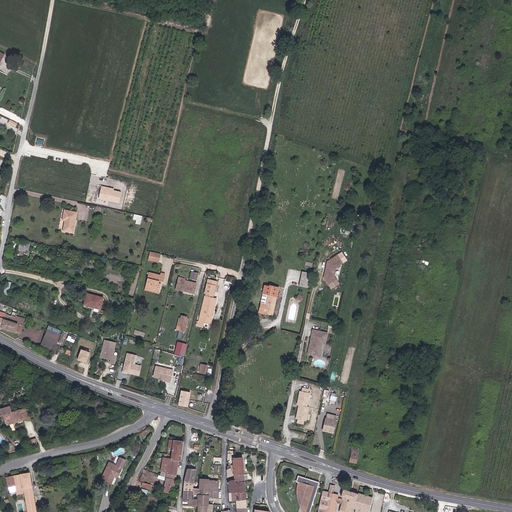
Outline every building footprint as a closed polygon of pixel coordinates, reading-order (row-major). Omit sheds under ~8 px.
[(73,234),(77,214),(64,211),(62,221),(66,221),(64,232),(73,234)] [(133,219),(137,219),(136,223),(141,224),(143,216),(134,214),(133,219)] [(28,252),(30,243),(19,240),(16,252),(24,254),(24,251),(28,252)] [(148,260),(160,262),(161,253),(150,251),(148,260)] [(344,261),(338,253),(329,260),(325,276),(329,283),(337,278),(335,274),(337,265),(344,261)] [(309,284),(312,269),(303,268),(300,282),(309,284)] [(149,272),(146,285),(159,288),(161,282),(159,282),(160,280),(164,281),(166,273),(161,272),(161,275),(149,272)] [(178,276),(175,286),(182,287),(181,289),(193,292),(195,282),(184,280),(184,277),(178,276)] [(210,323),(217,298),(212,296),(213,295),(216,284),(207,282),(205,293),(211,294),(210,296),(206,295),(199,321),(210,323)] [(279,287),(270,286),(266,285),(260,311),(265,313),(273,315),(279,287)] [(101,309),(104,298),(88,294),(85,305),(101,309)] [(6,314),(2,327),(14,331),(15,329),(20,331),(23,321),(26,322),(27,319),(6,314)] [(177,328),(185,330),(188,319),(186,319),(187,316),(182,315),(181,317),(180,317),(177,328)] [(48,326),(46,331),(59,337),(61,332),(48,326)] [(327,332),(313,329),(310,341),(311,341),(308,353),(320,355),(321,351),(320,351),(316,350),(317,345),(321,342),(322,339),(326,340),(327,332)] [(59,337),(46,331),(40,345),(53,351),(59,337)] [(325,343),(326,340),(322,339),(321,342),(317,345),(316,350),(320,351),(322,342),(325,343)] [(115,342),(105,340),(100,356),(110,359),(110,362),(114,363),(116,355),(112,354),(115,342)] [(185,356),(188,344),(178,341),(174,353),(185,356)] [(78,360),(87,363),(91,352),(81,349),(78,360)] [(136,357),(127,355),(121,374),(125,375),(126,372),(129,373),(130,375),(137,377),(140,368),(133,366),(136,357)] [(168,384),(172,372),(155,367),(152,378),(158,379),(159,379),(160,379),(161,380),(165,381),(164,383),(168,384)] [(297,404),(299,404),(297,410),(298,410),(296,418),(297,418),(303,419),(305,420),(308,406),(306,405),(309,392),(307,391),(301,390),(300,390),(299,397),(297,404)] [(187,405),(190,392),(182,391),(179,404),(187,405)] [(23,420),(21,414),(26,413),(25,410),(20,411),(20,410),(11,413),(9,407),(1,409),(3,415),(5,423),(8,422),(9,424),(13,423),(12,422),(17,420),(18,421),(23,420)] [(334,422),(325,420),(322,432),(332,434),(334,422)] [(172,455),(181,456),(183,442),(170,440),(169,447),(173,448),(172,455)] [(358,463),(361,451),(354,450),(351,462),(358,463)] [(170,468),(177,469),(179,461),(180,462),(181,456),(172,455),(171,458),(170,468)] [(235,483),(244,482),(242,459),(233,459),(233,460),(234,469),(232,469),(233,475),(234,475),(235,480),(235,483)] [(119,474),(122,468),(109,463),(101,479),(111,484),(114,477),(116,473),(119,474)] [(168,474),(177,475),(177,469),(170,468),(163,466),(163,469),(159,468),(159,471),(168,473),(168,474)] [(197,471),(189,469),(186,482),(195,483),(197,471)] [(35,511),(29,473),(6,477),(10,493),(16,491),(17,495),(25,493),(27,511),(35,511)] [(168,474),(165,473),(165,476),(167,477),(165,492),(174,494),(177,475),(168,474)] [(311,511),(320,483),(299,476),(297,483),(298,483),(298,487),(297,489),(297,495),(298,500),(298,504),(300,508),(301,510),(302,511),(311,511)] [(219,481),(212,481),(209,481),(209,480),(201,480),(201,488),(209,488),(219,488),(219,481)] [(230,491),(230,493),(236,493),(246,493),(244,482),(235,483),(235,480),(233,480),(229,482),(230,491)] [(186,482),(186,491),(194,492),(194,488),(195,483),(186,482)] [(349,511),(351,507),(357,509),(355,511),(369,511),(373,497),(343,490),(341,497),(343,497),(342,500),(338,499),(339,495),(334,493),(335,486),(331,485),(329,492),(324,491),(318,511),(335,511),(337,503),(342,504),(340,511),(349,511)] [(209,500),(214,500),(219,500),(219,488),(209,488),(209,494),(209,500)] [(186,491),(185,502),(194,501),(194,492),(186,491)] [(236,493),(230,493),(231,501),(237,500),(246,499),(246,493),(236,493)] [(198,505),(208,505),(208,500),(209,500),(209,494),(195,494),(195,500),(198,500),(198,505)] [(237,500),(237,508),(247,507),(247,504),(246,499),(237,500)]
